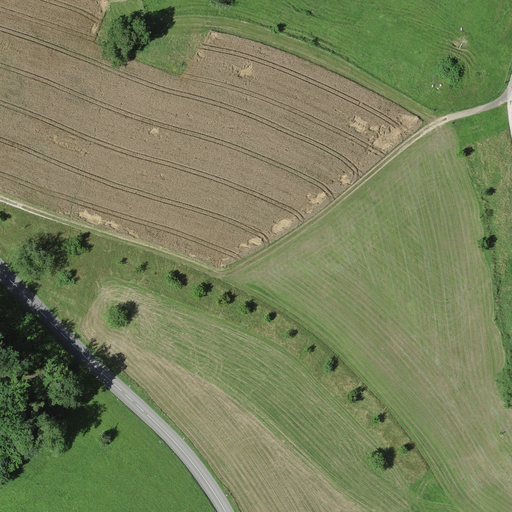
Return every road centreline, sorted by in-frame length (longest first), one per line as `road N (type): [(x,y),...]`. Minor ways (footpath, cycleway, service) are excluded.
road 1 (track): [(0,198),(223,277),(279,245),(438,121),(499,103),(511,88)]
road 2 (track): [(223,277),(304,323),(343,356),(402,419),(466,511)]
road 3 (tertiary): [(225,511),(173,440),(0,270)]
